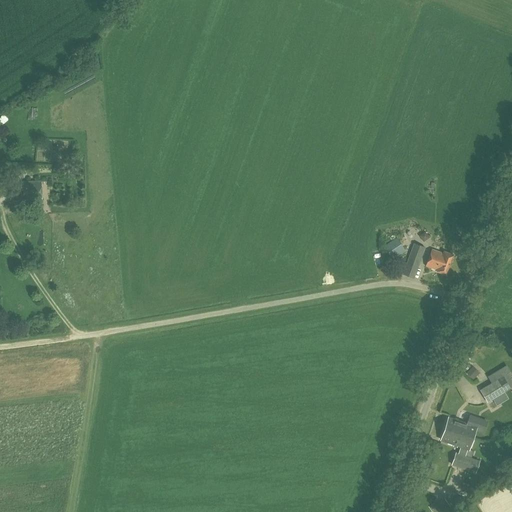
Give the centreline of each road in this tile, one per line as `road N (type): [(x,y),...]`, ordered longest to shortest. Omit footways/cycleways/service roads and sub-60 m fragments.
road 1 (unclassified): [(72,337),(383,283),(464,300)]
road 2 (unclassified): [(387,511),(464,300)]
road 3 (unclassified): [(464,300),(511,168)]
